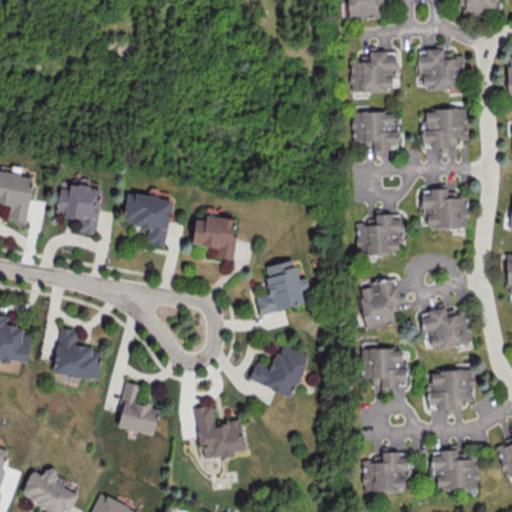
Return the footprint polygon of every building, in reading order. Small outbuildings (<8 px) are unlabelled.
[(347,0),(348,18),(378,17),(377,0),(347,0)] [(493,0),(464,0),(464,12),(494,11),(493,0)] [(461,87),(459,55),(452,55),(451,51),(442,51),(442,43),(433,44),(433,47),(424,48),(425,54),(415,54),(416,73),(421,72),(421,88),(461,87)] [(349,59),(349,90),(390,90),(390,69),(394,69),(394,51),(359,51),(359,59),(349,59)] [(465,101),(448,101),(449,108),(424,109),(424,120),(420,120),(421,143),(430,142),(430,147),(440,147),(440,153),(453,152),(452,139),(466,138),(465,101)] [(350,111),(352,145),(372,144),(372,151),(389,150),(389,144),(398,143),(397,120),(392,120),(392,110),(350,111)] [(0,201),(9,202),(7,218),(26,221),(31,175),(0,170),(0,201)] [(100,187),(59,183),(55,212),(62,212),(62,217),(78,219),(77,232),(95,234),(100,187)] [(467,226),(466,197),(455,197),(455,188),(429,189),(429,193),(421,193),(423,228),(467,226)] [(163,245),(171,198),(126,191),(121,222),(147,226),(145,242),(163,245)] [(232,259),(235,235),(231,235),(234,218),(204,214),(204,219),(194,218),(190,243),(216,247),(214,256),(232,259)] [(354,217),(356,254),(394,253),(394,243),(401,243),(400,215),(354,217)] [(303,303),(299,289),(308,287),(305,276),(296,278),(292,259),(263,265),(268,292),(254,295),(258,313),(303,303)] [(364,329),(393,324),(391,310),(400,309),(395,277),(368,280),(368,286),(358,287),(364,329)] [(0,360),(8,361),(9,359),(26,361),(30,336),(21,335),(23,326),(7,324),(8,315),(0,313),(0,360)] [(77,329),(58,326),(51,373),(96,379),(101,349),(75,345),(77,329)] [(292,395),(307,353),(278,343),(271,366),(254,360),(247,380),(292,395)] [(359,348),(359,377),(370,377),(370,384),(379,384),(379,387),(406,387),(406,348),(359,348)] [(471,369),(430,370),(430,382),(425,382),(426,410),(460,409),(460,400),(472,400),(471,369)] [(117,426),(152,434),(158,408),(150,406),(151,403),(136,400),(139,384),(123,380),(119,399),(122,400),(117,426)] [(240,419),(213,422),(210,404),(194,406),(200,457),(244,451),(240,419)] [(504,476),(511,473),(511,430),(509,432),(511,438),(494,444),(504,476)] [(0,477),(9,449),(0,446),(0,477)] [(477,487),(476,453),(456,453),(456,448),(430,448),(430,474),(435,474),(435,487),(477,487)] [(361,459),(362,493),(407,492),(406,452),(372,452),(372,459),(361,459)] [(61,511),(63,509),(68,511),(77,493),(61,486),(64,479),(53,473),(55,470),(44,465),(40,474),(30,469),(19,494),(45,506),(41,511),(61,511)] [(136,511),(99,491),(88,511),(136,511)]
